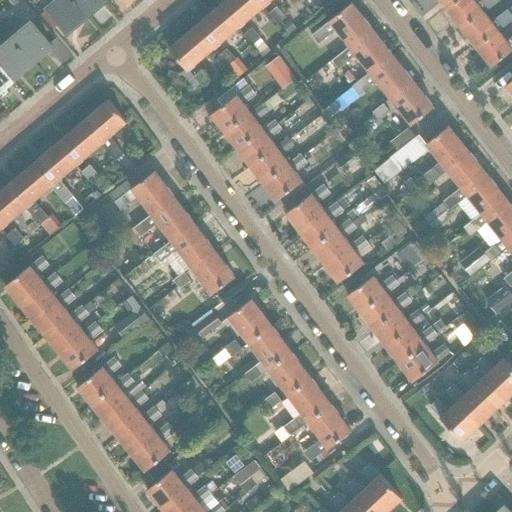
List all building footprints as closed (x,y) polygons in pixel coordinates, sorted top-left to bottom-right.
[(67,32),(87,16),(73,0),(55,0),(46,8),(67,32)] [(73,0),(87,16),(105,0),(73,0)] [(225,0),(219,5),(238,27),(263,6),(257,0),(225,0)] [(438,0),(446,9),(456,0),(438,0)] [(479,0),(476,2),(474,0),(456,0),(446,9),(461,28),(482,10),(483,11),(487,9),(498,0),(479,0)] [(350,47),(372,29),(352,3),(329,21),(330,21),(336,30),(349,46),(350,47)] [(194,27),(213,49),(238,27),(219,5),(194,27)] [(277,5),(275,7),(267,13),(277,24),(286,17),(277,5)] [(497,29),(499,31),(511,20),(511,7),(508,10),(507,9),(496,18),(491,22),(483,11),(482,10),(461,28),(476,47),(497,29)] [(59,23),(47,9),(41,14),(53,28),(59,23)] [(297,29),(289,20),(282,26),(289,35),(297,29)] [(11,38),(32,62),(52,45),(31,21),(11,38)] [(318,45),(336,30),(330,21),(311,36),(318,45)] [(196,63),(213,49),(194,27),(169,48),(188,70),(202,88),(211,80),(202,69),(202,70),(196,63)] [(253,45),(261,38),(252,27),(243,35),(252,46),(253,45)] [(393,55),(372,29),(350,47),(349,46),(348,47),(331,60),(339,69),(356,55),(369,71),(370,72),(393,55)] [(497,29),(476,47),(491,66),(511,49),(511,35),(506,41),(499,31),(497,29)] [(11,38),(0,47),(0,64),(12,79),(32,62),(11,38)] [(261,38),(253,45),(263,56),(271,49),(261,38)] [(236,59),(227,48),(218,56),(227,66),(236,59)] [(390,98),(413,80),(393,55),(370,72),(369,71),(362,77),(352,86),(359,96),(370,87),(377,81),(390,98)] [(296,79),(279,56),(265,67),(282,90),(296,79)] [(0,89),(12,79),(0,64),(0,89)] [(434,107),(413,80),(390,98),(411,124),(434,107)] [(211,114),(225,132),(250,113),(250,112),(243,103),(255,94),(249,86),(237,95),(211,114)] [(225,132),(237,149),(263,129),(256,120),(277,104),(273,98),(264,105),(262,103),(250,112),(250,113),(225,132)] [(323,108),(331,118),(343,109),(335,99),(323,108)] [(108,100),(82,122),(101,144),(100,144),(106,151),(115,161),(124,154),(109,136),(126,122),(108,100)] [(379,121),(390,113),(382,103),(372,112),(379,121)] [(237,149),(250,166),(276,146),(269,137),(281,128),(275,120),(263,129),(237,149)] [(344,120),(335,127),(343,137),(352,130),(344,120)] [(101,144),(82,122),(57,143),(76,165),(100,144),(101,144)] [(447,169),(469,152),(449,125),(426,143),(440,161),(422,175),(430,184),(447,170),(447,169)] [(397,151),(416,137),(408,127),(390,142),(397,151)] [(350,149),(338,133),(327,142),(339,157),(350,149)] [(288,137),(276,146),(250,166),(263,183),(289,163),(282,154),(293,145),(288,137)] [(65,186),(59,179),(76,165),(57,143),(32,164),(51,186),(65,203),(73,196),(65,186)] [(361,161),(353,150),(337,162),(344,173),(361,161)] [(447,169),(447,170),(460,187),(442,201),(449,209),(457,203),(490,177),(469,152),(447,169)] [(289,163),(263,183),(276,200),(302,181),(294,171),(306,162),(300,154),(289,163)] [(401,172),(390,158),(373,171),(384,185),(401,172)] [(41,224),(48,217),(34,200),(51,186),(32,164),(7,185),(26,207),(25,208),(39,224),(41,224)] [(90,183),(99,175),(89,164),(81,172),(90,183)] [(152,215),(175,198),(155,171),(132,188),(151,214),(152,215)] [(383,188),(374,176),(365,183),(374,194),(383,188)] [(469,235),(487,221),(510,203),(490,177),(457,203),(471,220),(463,227),(469,235)] [(0,227),(1,228),(25,208),(26,207),(7,185),(0,191),(0,227)] [(286,213),(299,231),(325,211),(318,202),(330,193),(324,185),(312,194),(286,213)] [(121,211),(132,203),(125,193),(114,202),(121,211)] [(73,197),(65,203),(75,216),(83,209),(73,197)] [(325,211),(299,231),(312,248),(338,228),(331,219),(351,204),(345,197),(337,203),(325,212),(325,211)] [(195,224),(175,198),(152,215),(151,214),(133,228),(141,237),(158,224),(172,241),(195,224)] [(358,216),(361,215),(372,207),(366,200),(359,205),(360,206),(354,211),(358,216)] [(452,215),(443,203),(423,218),(432,230),(452,215)] [(511,205),(510,203),(487,221),(502,239),(494,244),(483,252),(490,261),(502,253),(509,248),(508,247),(511,243),(511,205)] [(48,217),(41,224),(50,235),(61,225),(52,214),(48,217)] [(361,215),(352,223),(355,227),(356,228),(366,221),(362,215),(361,215)] [(344,236),(355,227),(350,220),(338,228),(312,248),(324,265),(350,245),(344,236)] [(153,254),(160,263),(178,250),(191,267),(214,250),(195,224),(172,241),(153,254)] [(408,234),(402,226),(395,231),(401,239),(408,234)] [(15,246),(24,239),(15,228),(6,236),(15,246)] [(351,245),(350,245),(324,265),(338,282),(364,263),(356,253),(368,244),(362,236),(351,245)] [(428,259),(416,241),(398,253),(410,271),(428,259)] [(511,287),(511,286),(511,243),(508,247),(509,248),(511,252),(511,271),(503,278),(511,287)] [(480,248),(460,262),(470,275),(490,261),(483,252),(480,248)] [(234,277),(214,250),(191,267),(211,294),(234,277)] [(160,263),(153,254),(149,257),(156,266),(160,263)] [(5,286),(19,303),(44,282),(37,274),(48,264),(42,257),(31,266),(30,265),(5,286)] [(180,289),(191,281),(184,272),(173,280),(180,289)] [(19,303),(32,319),(57,299),(50,290),(61,281),(55,273),(44,282),(19,303)] [(361,313),(387,293),(386,293),(398,284),(392,276),(380,285),(373,275),(347,295),(361,313)] [(71,316),(71,315),(63,306),(75,297),(69,290),(57,299),(32,319),(45,336),(71,316)] [(160,303),(151,293),(141,301),(149,311),(160,303)] [(374,330),(399,310),(411,301),(405,293),(393,302),(387,293),(361,313),(374,330)] [(131,296),(122,303),(129,313),(139,306),(131,296)] [(84,332),(77,323),(88,314),(95,308),(94,306),(96,304),(92,299),(82,306),(71,315),(71,316),(45,336),(59,352),(84,332)] [(248,343),(271,325),(251,299),(228,316),(248,343)] [(147,317),(139,306),(129,313),(113,325),(122,336),(147,317)] [(386,346),(412,327),(424,318),(418,310),(406,319),(399,310),(374,330),(386,346)] [(482,330),(468,311),(459,317),(474,337),(482,330)] [(223,324),(213,312),(194,327),(203,339),(223,324)] [(113,324),(107,318),(99,324),(104,331),(113,324)] [(440,319),(433,325),(438,332),(446,326),(440,319)] [(95,322),(84,332),(59,352),(73,369),(98,349),(90,339),(101,330),(95,322)] [(244,374),(251,383),(269,370),(268,369),(291,352),(271,325),(248,343),(262,361),(244,374)] [(436,335),(431,327),(419,336),(412,327),(386,346),(399,363),(425,344),(436,335)] [(225,349),(231,357),(242,348),(235,339),(224,348),(225,349)] [(173,351),(167,343),(157,350),(163,358),(173,351)] [(432,353),(425,344),(399,363),(412,381),(438,361),(450,352),(444,344),(432,353)] [(217,368),(231,357),(225,349),(211,360),(217,368)] [(268,369),(269,370),(288,395),(311,378),(291,352),(268,369)] [(487,373),(509,396),(511,393),(511,367),(503,358),(494,366),(484,355),(477,362),(487,373)] [(77,387),(91,404),(116,383),(109,374),(120,365),(114,357),(103,367),(102,366),(77,387)] [(184,371),(178,364),(170,370),(176,377),(184,371)] [(509,396),(487,373),(479,381),(468,370),(461,376),(472,387),(471,387),(494,411),(509,396)] [(116,383),(91,404),(105,420),(130,400),(122,391),(134,382),(128,374),(116,383)] [(311,378),(288,395),(302,413),(276,432),(283,442),(308,422),(331,404),(311,378)] [(453,384),(446,391),(456,402),(478,426),(494,411),(471,387),(463,395),(453,384)] [(130,400),(105,420),(118,437),(143,416),(136,407),(147,398),(141,390),(130,400)] [(282,402),(282,401),(275,392),(264,400),(271,409),(282,402)] [(478,426),(456,402),(447,410),(437,399),(430,406),(440,417),(462,441),(478,426)] [(154,407),(143,416),(118,437),(131,453),(156,433),(149,424),(169,408),(163,400),(154,407)] [(308,422),(321,439),(304,452),(310,461),(327,447),(328,448),(351,431),(331,404),(308,422)] [(145,470),(162,457),(170,450),(162,440),(174,431),(168,423),(156,433),(131,453),(145,470)] [(162,457),(145,470),(155,483),(172,469),(162,457)] [(201,461),(191,469),(192,470),(197,476),(207,469),(201,461)] [(234,478),(246,492),(257,483),(255,479),(263,472),(254,461),(234,478)] [(372,481),(364,489),(384,511),(386,511),(402,498),(379,474),(379,475),(369,464),(362,471),(372,481)] [(191,469),(179,479),(172,469),(155,483),(147,490),(160,506),(185,486),(197,476),(192,470),(191,469)] [(384,511),(364,489),(353,478),(346,485),(357,496),(348,504),(355,511),(384,511)] [(212,480),(204,486),(210,493),(218,487),(212,480)] [(164,511),(187,511),(199,503),(210,493),(204,486),(193,495),(185,486),(160,506),(164,511)] [(355,511),(348,504),(338,493),(331,500),(341,510),(339,511),(355,511)] [(310,501),(305,494),(297,501),(303,507),(310,501)] [(199,503),(187,511),(221,511),(224,510),(218,502),(206,511),(199,503)]
